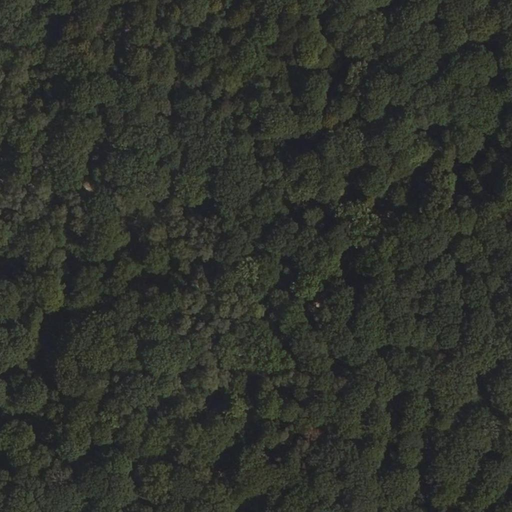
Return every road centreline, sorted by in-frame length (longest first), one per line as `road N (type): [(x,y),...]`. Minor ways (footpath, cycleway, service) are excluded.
road 1 (track): [(121,511),(399,215),(511,109)]
road 2 (track): [(0,174),(399,215)]
